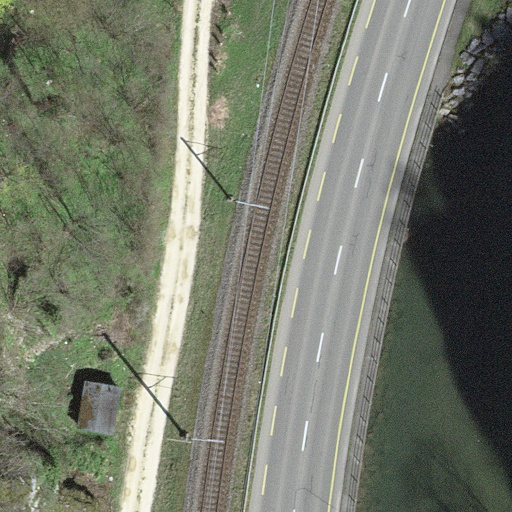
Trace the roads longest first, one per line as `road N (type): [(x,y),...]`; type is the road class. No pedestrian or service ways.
road 1 (primary): [(293,511),(338,256),(410,0)]
road 2 (track): [(139,511),(189,158)]
road 3 (track): [(194,0),(189,158)]
